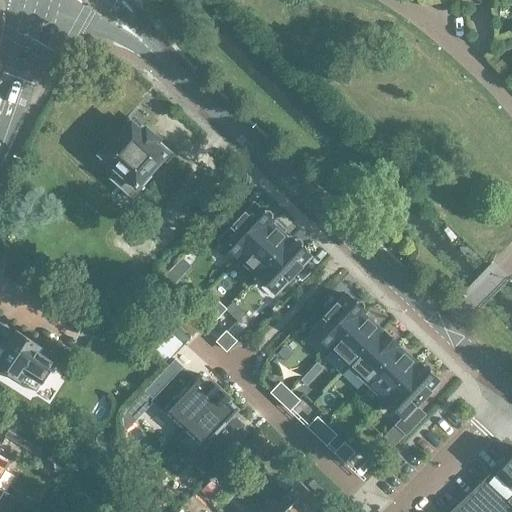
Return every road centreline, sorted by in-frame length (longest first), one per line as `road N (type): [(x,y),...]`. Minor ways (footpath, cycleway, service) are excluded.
road 1 (tertiary): [(443,329),(148,47),(81,0)]
road 2 (residential): [(395,511),(511,399)]
road 3 (residential): [(511,104),(397,0)]
road 4 (primary): [(0,118),(37,0)]
